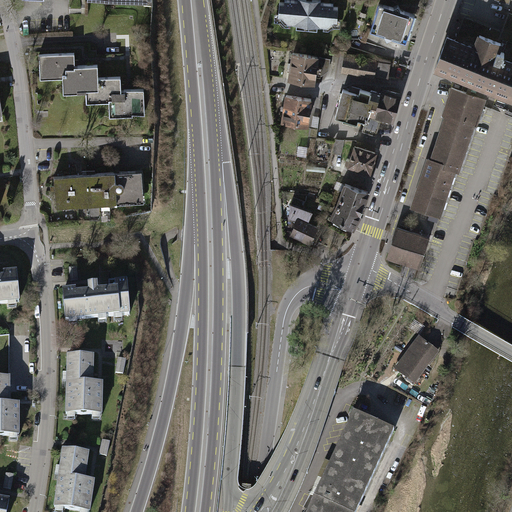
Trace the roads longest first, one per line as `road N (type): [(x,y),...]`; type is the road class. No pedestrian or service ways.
road 1 (primary): [(204,511),(218,317),(211,127)]
road 2 (secondary): [(229,492),(237,265),(211,127)]
road 3 (secondary): [(201,216),(167,406),(136,511)]
road 4 (primary): [(201,216),(201,373),(189,511)]
road 5 (unclassified): [(352,293),(309,284),(288,305),(258,511)]
road 6 (secondary): [(446,0),(362,266)]
road 7 (residential): [(32,235),(47,335),(35,511)]
road 8 (residential): [(1,0),(14,43),(32,235)]
road 9 (primary): [(197,39),(201,216)]
